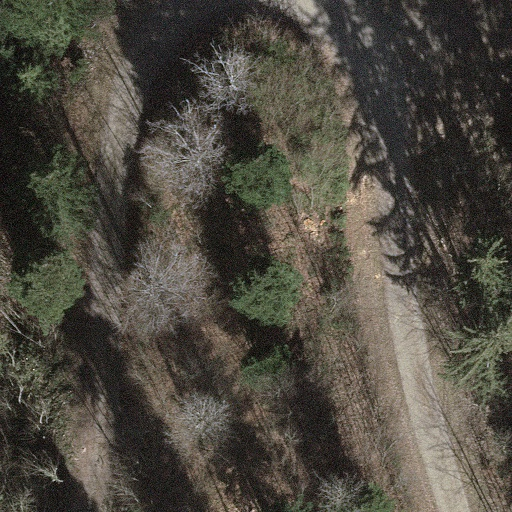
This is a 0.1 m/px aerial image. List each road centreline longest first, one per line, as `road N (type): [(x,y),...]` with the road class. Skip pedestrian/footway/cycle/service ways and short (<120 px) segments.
road 1 (track): [(457,511),(387,108),(328,22),(248,0)]
road 2 (track): [(211,0),(153,22),(120,112),(77,511)]
road 3 (track): [(387,108),(472,0)]
